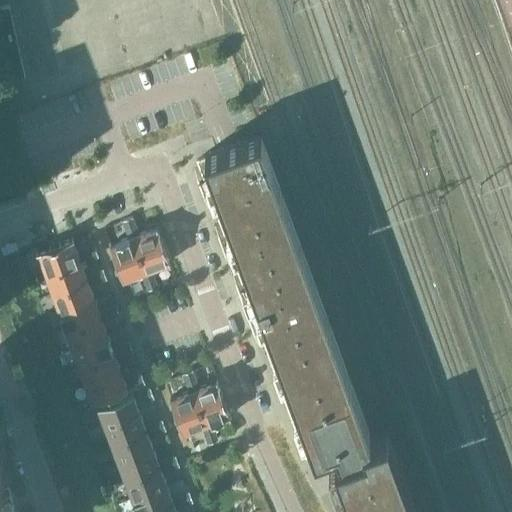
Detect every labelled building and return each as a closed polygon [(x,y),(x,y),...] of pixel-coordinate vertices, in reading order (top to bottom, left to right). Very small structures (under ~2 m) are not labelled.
[(0,7),(0,54),(6,80),(7,79),(25,76),(9,5),(0,7)] [(206,156),(196,159),(199,166),(203,176),(197,178),(200,187),(204,198),(210,196),(214,206),(220,223),(223,233),(218,235),(225,254),(230,253),(234,262),(237,271),(241,281),(235,283),(243,303),(247,314),(254,335),(260,333),(263,342),(270,360),(305,456),(336,445),(336,446),(340,456),(400,434),(396,424),(369,434),(367,427),(350,380),(346,370),(329,324),(326,314),(303,252),(300,242),(283,195),(279,186),(271,164),(260,133),(205,153),(206,156)] [(63,153),(65,164),(74,162),(72,151),(63,153)] [(128,217),(122,219),(125,228),(135,224),(132,217),(132,216),(132,215),(128,217)] [(135,224),(125,228),(129,236),(133,234),(138,233),(135,224)] [(140,232),(133,235),(139,252),(163,244),(157,226),(140,232)] [(76,237),(80,248),(95,243),(92,233),(76,237)] [(128,236),(110,243),(116,261),(139,252),(133,235),(128,236)] [(72,237),(55,243),(63,267),(81,260),(72,237)] [(53,244),(37,250),(44,267),(46,273),(63,267),(55,243),(53,244)] [(163,244),(139,252),(146,270),(146,269),(151,268),(170,261),(163,244)] [(95,245),(85,248),(89,258),(98,255),(95,245)] [(139,252),(116,261),(123,278),(124,278),(141,271),(146,270),(139,252)] [(63,267),(46,273),(47,277),(52,291),(87,278),(86,274),(81,260),(63,267)] [(44,267),(34,270),(38,280),(47,277),(46,273),(44,267)] [(103,267),(94,271),(98,281),(106,277),(103,267)] [(146,270),(141,271),(144,280),(154,276),(151,268),(146,269),(146,270)] [(94,271),(86,274),(87,278),(89,284),(98,281),(94,271)] [(154,276),(144,280),(148,288),(147,288),(147,289),(157,285),(157,284),(154,277),(154,276)] [(87,278),(52,291),(59,309),(94,296),(89,284),(87,278)] [(94,296),(59,309),(66,327),(100,315),(99,310),(94,296)] [(116,303),(107,307),(111,317),(120,313),(116,303)] [(107,307),(99,310),(100,315),(102,320),(111,317),(107,307)] [(100,315),(66,327),(72,345),(107,333),(102,320),(100,315)] [(107,333),(72,345),(79,363),(114,351),(112,346),(107,333)] [(129,339),(120,343),(124,352),(133,349),(129,339)] [(120,343),(112,346),(114,351),(115,355),(124,352),(120,343)] [(114,351),(79,363),(86,381),(120,369),(115,355),(114,351)] [(120,369),(86,381),(92,400),(127,388),(120,369)] [(192,369),(182,372),(186,381),(196,377),(192,369)] [(138,374),(142,384),(150,381),(151,381),(147,371),(138,374)] [(196,377),(186,381),(189,389),(194,388),(199,386),(196,377)] [(199,386),(194,388),(200,405),(224,397),(217,379),(199,386)] [(150,386),(141,390),(145,400),(154,396),(150,386)] [(171,396),(170,396),(177,414),(200,405),(194,388),(189,389),(171,396)] [(133,393),(98,406),(105,425),(140,412),(133,393)] [(224,397),(200,405),(207,423),(211,421),(230,414),(224,397)] [(200,405),(177,414),(183,431),(184,431),(201,424),(207,423),(200,405)] [(140,412),(105,425),(112,443),(147,430),(145,425),(140,412)] [(162,418),(153,421),(157,431),(166,428),(162,418)] [(153,421),(145,425),(147,430),(148,434),(157,431),(153,421)] [(207,423),(201,424),(205,433),(215,429),(211,421),(207,423)] [(215,429),(205,433),(208,441),(218,438),(215,429)] [(147,430),(112,443),(119,461),(153,448),(148,434),(147,430)] [(340,456),(334,458),(354,511),(427,511),(400,434),(340,456)] [(153,448),(119,461),(125,479),(160,466),(158,461),(153,448)] [(0,511),(9,511),(0,486),(0,470),(5,469),(0,454),(0,511)] [(176,454),(167,458),(171,468),(179,464),(176,454)] [(167,458),(158,461),(160,466),(162,471),(171,468),(167,458)] [(160,466),(125,479),(132,497),(167,484),(162,471),(160,466)] [(167,484),(132,497),(138,511),(145,511),(174,502),(172,497),(167,484)] [(189,490),(180,494),(184,503),(193,500),(189,490)] [(180,494),(172,497),(174,502),(176,507),(184,503),(180,494)] [(174,502),(145,511),(177,511),(176,507),(174,502)]
